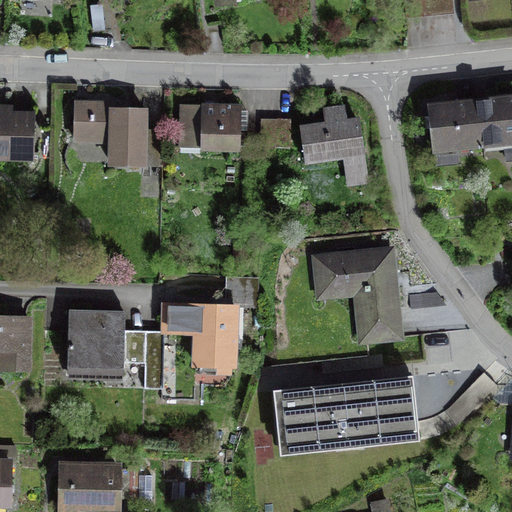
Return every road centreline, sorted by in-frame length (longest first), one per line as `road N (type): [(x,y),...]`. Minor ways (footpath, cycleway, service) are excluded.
road 1 (residential): [(386,73),(0,68)]
road 2 (residential): [(386,73),(409,221),(511,353)]
road 3 (residential): [(511,60),(386,73)]
